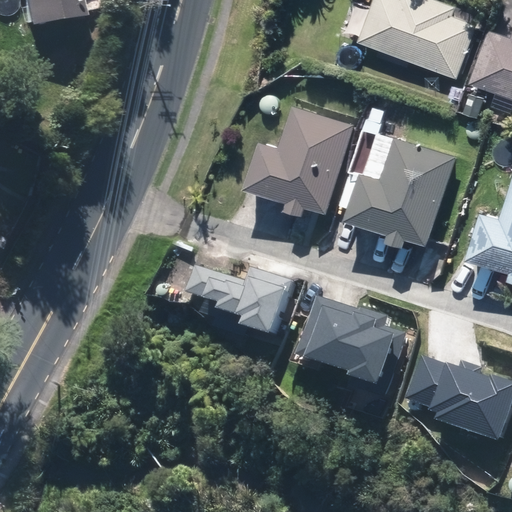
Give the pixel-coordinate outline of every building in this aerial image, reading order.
[(77,0),(20,0),(26,29),(81,19),(77,0)] [(391,0),(381,0),(365,43),(461,78),(479,28),(457,20),(461,9),(436,0),(434,0),(429,13),(391,0)] [(374,8),(359,3),(349,31),(364,36),(374,8)] [(511,35),(495,29),(475,84),(511,96),(511,35)] [(299,106),(285,148),(267,142),(253,187),(295,200),(292,208),(310,214),(313,206),(333,212),(360,125),(299,106)] [(400,138),(387,179),(368,174),(354,219),(396,232),(393,240),(411,246),(414,237),(434,244),(461,157),(400,138)] [(511,197),(506,216),(488,211),(473,256),(511,268),(511,197)] [(195,265),(187,289),(219,300),(216,308),(241,317),(240,322),(270,332),(288,280),(250,267),(245,281),(195,265)] [(384,318),(317,296),(298,353),(347,370),(345,375),(385,388),(404,333),(381,326),(384,318)] [(422,355),(407,399),(437,410),(434,418),(501,441),(511,410),(511,385),(479,374),(480,369),(459,362),(457,367),(422,355)]
